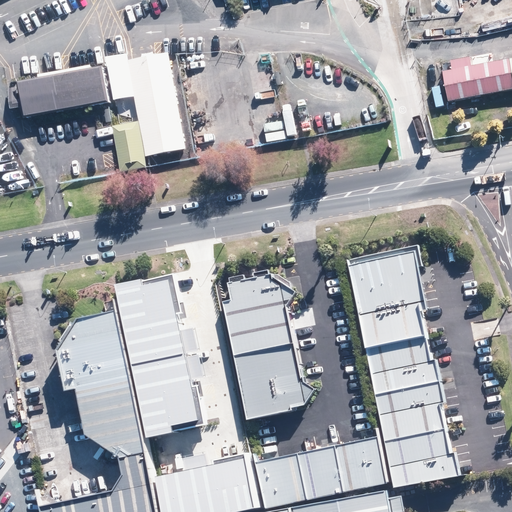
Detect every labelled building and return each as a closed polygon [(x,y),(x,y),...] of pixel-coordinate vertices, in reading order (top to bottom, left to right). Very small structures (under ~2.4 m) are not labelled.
[(184,155),(169,58),(127,64),(143,162),(184,155)] [(439,65),(446,105),(511,93),(511,61),(470,69),(468,60),(439,65)] [(107,72),(14,86),(21,132),(114,117),(107,72)] [(280,96),(271,97),(275,118),(284,116),(280,96)] [(144,172),(143,162),(137,125),(109,130),(116,176),(144,172)] [(351,259),(370,349),(430,337),(428,324),(425,311),(432,310),(423,265),(426,264),(423,245),(351,259)] [(180,271),(123,283),(139,362),(192,352),(189,339),(184,313),(188,312),(180,271)] [(242,357),(299,345),(291,304),(301,291),(279,274),(234,283),(238,302),(229,303),(242,357)] [(81,390),(137,379),(123,310),(83,318),(62,350),(71,392),(81,390)] [(432,349),(430,337),(370,349),(379,394),(445,380),(441,360),(435,361),(432,349)] [(307,381),(299,345),(242,357),(254,416),(311,404),(320,388),(307,381)] [(139,362),(154,432),(210,421),(202,380),(198,381),(196,370),(192,352),(139,362)] [(90,433),(126,457),(152,452),(137,379),(81,390),(90,433)] [(388,439),(448,427),(446,416),(444,404),(449,403),(445,380),(379,394),(388,439)] [(451,440),(448,427),(388,439),(398,488),(464,474),(459,451),(453,453),(451,440)] [(349,491),(393,482),(383,435),(340,444),(349,491)] [(340,444),(302,452),(312,499),(349,491),(340,444)] [(202,465),(162,472),(169,511),(226,511),(263,505),(253,450),(213,458),(214,462),(202,465)] [(163,511),(152,452),(126,457),(129,473),(119,490),(59,502),(42,491),(46,511),(163,511)] [(269,508),(312,499),(302,452),(259,461),(269,508)] [(396,511),(396,509),(392,487),(295,505),(296,511),(396,511)]
